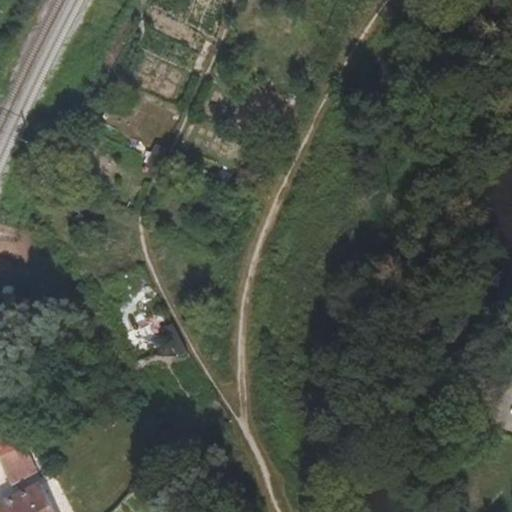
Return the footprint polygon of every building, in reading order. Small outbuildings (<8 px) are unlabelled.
[(213,70),(227,43),(217,38),(203,65),(213,70)] [(231,79),(245,52),(236,48),(222,74),(231,79)] [(160,172),(174,145),(164,140),(151,167),(160,172)] [(178,181),(192,155),(183,150),(169,177),(178,181)] [(183,349),(171,320),(161,325),(174,353),(183,349)] [(35,461),(29,448),(2,459),(7,472),(35,461)] [(35,461),(7,472),(22,499),(44,489),(48,487),(35,461)] [(0,508),(0,511),(54,511),(44,489),(22,499),(0,508)] [(133,511),(160,511),(157,503),(133,511)]
